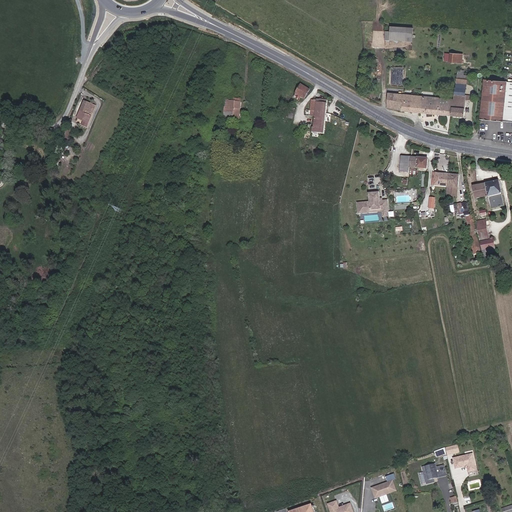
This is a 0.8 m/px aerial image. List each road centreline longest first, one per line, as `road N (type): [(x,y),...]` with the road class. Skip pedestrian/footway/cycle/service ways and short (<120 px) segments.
road 1 (tertiary): [(511,154),(422,137),(229,32)]
road 2 (residential): [(90,51),(58,126),(0,124)]
